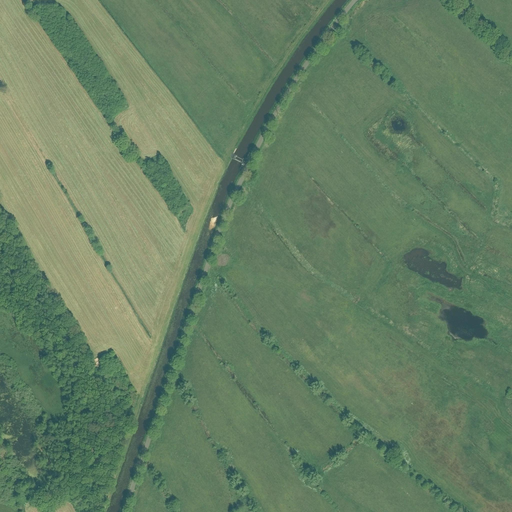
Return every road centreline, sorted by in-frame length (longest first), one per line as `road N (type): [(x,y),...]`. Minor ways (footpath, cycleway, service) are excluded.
road 1 (unclassified): [(124,511),(233,193),(287,93),(355,0)]
road 2 (track): [(142,392),(102,511)]
